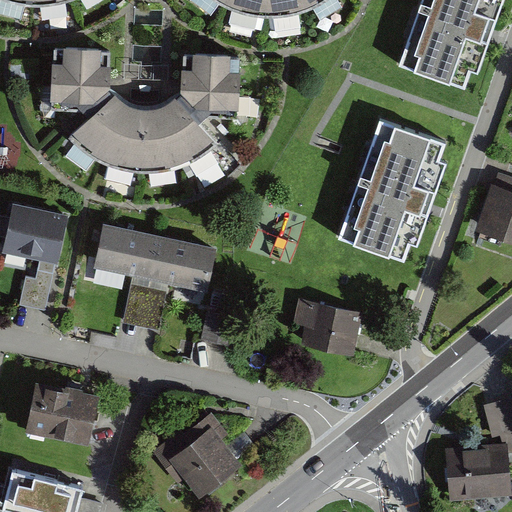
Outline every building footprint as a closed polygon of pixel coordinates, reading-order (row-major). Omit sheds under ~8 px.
[(220,0),(225,4),(244,9),(267,14),(289,11),(310,8),(328,0),(220,0)] [(421,0),(400,63),(465,85),(471,67),(479,69),(502,0),(421,0)] [(111,55),(53,51),(52,103),(74,105),(86,121),(68,137),(80,146),(96,160),(115,165),(137,170),(159,167),(180,164),(201,155),(219,142),(198,121),(207,111),(237,116),(240,58),(183,56),(179,94),(173,104),(162,111),(141,111),(123,107),(109,93),(111,55)] [(380,119),(340,236),(405,258),(411,239),(419,242),(446,162),(438,159),(445,141),(380,119)] [(511,184),(497,180),(482,229),(511,238),(511,184)] [(14,205),(4,253),(60,265),(70,217),(14,205)] [(218,249),(104,227),(94,275),(208,298),(218,249)] [(362,313),(309,301),(300,343),(353,355),(362,313)] [(102,402),(34,388),(24,435),(92,449),(102,402)] [(511,393),(490,396),(494,441),(511,439),(511,393)] [(215,426),(174,456),(204,497),(245,467),(215,426)] [(511,452),(445,454),(446,504),(511,503),(511,452)] [(106,511),(112,492),(8,466),(0,496),(0,511),(106,511)]
